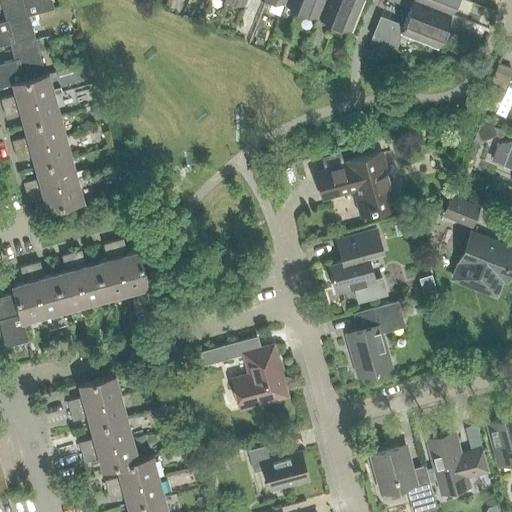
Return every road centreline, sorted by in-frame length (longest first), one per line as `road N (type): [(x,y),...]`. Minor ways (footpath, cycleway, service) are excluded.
road 1 (residential): [(331,420),(511,371)]
road 2 (residential): [(331,420),(287,261)]
road 3 (residential): [(51,511),(17,388),(0,393)]
